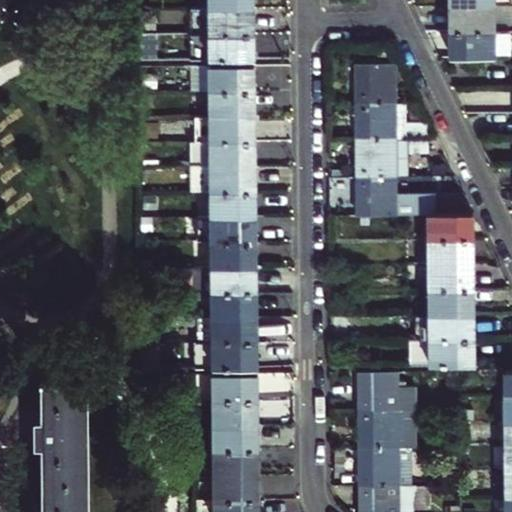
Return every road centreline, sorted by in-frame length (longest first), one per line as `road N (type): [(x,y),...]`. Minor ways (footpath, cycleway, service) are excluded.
road 1 (residential): [(304,24),(308,470),(322,511)]
road 2 (residential): [(511,243),(406,22)]
